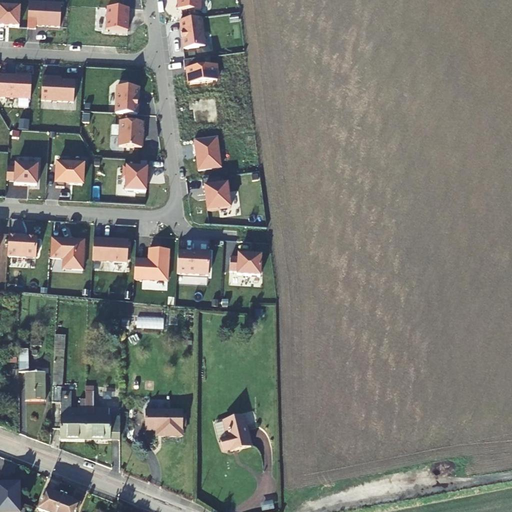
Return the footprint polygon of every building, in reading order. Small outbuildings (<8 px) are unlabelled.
[(200,0),(178,0),(178,11),(200,12),(200,0)] [(45,5),(28,4),(26,30),(35,30),(35,27),(42,28),(45,5)] [(60,6),(45,5),(42,28),(59,29),(60,6)] [(0,8),(0,28),(18,29),(19,10),(0,8)] [(201,19),(179,22),(183,51),(205,48),(201,19)] [(0,76),(0,99),(30,101),(31,79),(0,76)] [(57,79),(42,78),(41,102),(73,104),(74,83),(57,82),(57,79)] [(115,115),(137,116),(138,107),(137,107),(137,102),(138,102),(139,89),(117,88),(115,115)] [(144,133),(144,124),(120,123),(119,148),(141,150),(142,133),(144,133)] [(14,186),(24,187),(26,165),(15,165),(15,168),(7,168),(6,182),(14,183),(14,186)] [(37,166),(26,165),(24,187),(36,187),(37,166)] [(149,178),(149,170),(123,168),(122,180),(125,180),(125,192),(146,194),(146,178),(149,178)] [(221,178),(202,181),(203,189),(205,189),(207,200),(206,200),(208,217),(231,215),(227,185),(222,186),(221,178)] [(16,237),(8,237),(7,259),(16,259),(18,239),(16,239),(16,237)] [(38,240),(18,239),(16,259),(37,260),(38,240)] [(84,242),(51,240),(50,260),(63,261),(63,271),(83,272),(84,242)] [(128,242),(93,240),(92,263),(127,265),(128,242)] [(142,263),(135,263),(134,282),(167,283),(169,252),(149,251),(148,262),(142,262),(142,263)] [(209,255),(178,253),(177,276),(208,277),(209,255)] [(251,257),(238,257),(237,277),(260,278),(261,258),(251,257)] [(83,446),(84,407),(78,407),(78,417),(69,417),(69,393),(59,393),(60,337),(53,337),(52,410),(59,410),(58,446),(83,446)] [(25,363),(16,363),(16,380),(25,380),(25,363)] [(40,379),(25,380),(25,409),(40,409),(40,379)] [(115,447),(115,425),(105,425),(105,417),(92,417),(92,399),(85,399),(84,407),(83,446),(115,447)] [(161,436),(161,441),(179,441),(179,417),(143,416),(143,436),(154,436),(161,436)] [(228,458),(238,456),(240,423),(222,427),(226,445),(219,447),(221,457),(227,456),(228,458)] [(36,511),(55,511),(59,502),(43,496),(36,511)] [(74,511),(76,508),(59,502),(55,511),(74,511)]
